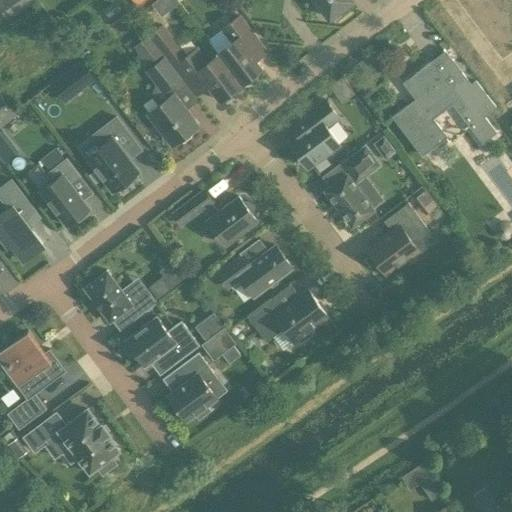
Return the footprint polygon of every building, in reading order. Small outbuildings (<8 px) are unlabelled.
[(0,0),(0,8),(8,20),(34,1),(33,0),(0,0)] [(177,0),(154,0),(161,14),(180,4),(177,0)] [(314,0),(329,19),(338,12),(341,15),(354,5),(351,2),(352,1),(351,0),(314,0)] [(262,70),(243,44),(254,36),(239,17),(222,30),(231,43),(217,54),(241,85),(262,70)] [(220,102),(241,85),(217,54),(218,56),(208,63),(197,49),(187,57),(162,24),(148,34),(149,35),(162,53),(173,67),(196,97),(208,87),(220,102)] [(162,53),(149,35),(133,47),(139,54),(133,58),(141,69),(162,53)] [(169,143),(172,147),(198,127),(173,95),(168,87),(180,78),(163,55),(145,70),(159,86),(150,93),(160,105),(148,114),(161,133),(162,143),(169,143)] [(50,82),(64,100),(95,77),(81,59),(50,82)] [(460,114),(482,143),(497,132),(484,116),(496,107),(475,81),(470,85),(465,78),(449,90),(429,64),(403,83),(416,99),(392,117),(422,155),(445,138),(424,110),(445,95),(460,114)] [(0,127),(17,115),(0,93),(0,127)] [(307,168),(338,144),(326,128),(338,119),(325,101),(289,127),(296,138),(288,144),(307,168)] [(111,193),(123,185),(125,188),(136,180),(133,176),(137,174),(111,140),(123,132),(114,120),(92,137),(100,148),(85,159),(111,193)] [(0,131),(0,154),(4,162),(17,154),(2,130),(0,131)] [(396,152),(383,135),(373,144),(385,160),(396,152)] [(381,163),(365,144),(338,167),(345,176),(325,191),(334,202),(333,203),(342,216),(343,215),(352,227),(373,211),(354,186),(381,163)] [(88,216),(86,213),(89,210),(71,187),(81,179),(66,160),(48,174),(54,182),(40,192),(66,227),(76,220),(79,223),(88,216)] [(12,243),(23,258),(42,244),(28,226),(40,217),(11,179),(0,187),(0,197),(8,208),(0,214),(0,235),(8,246),(12,243)] [(224,245),(256,221),(252,215),(253,210),(248,203),(243,203),(238,197),(218,212),(211,203),(212,202),(204,191),(172,214),(181,225),(200,211),(207,220),(206,221),(224,245)] [(420,214),(428,211),(422,195),(413,199),(420,214)] [(386,274),(402,262),(408,263),(414,258),(415,252),(418,250),(411,241),(427,229),(408,204),(384,222),(392,233),(368,250),(386,274)] [(277,283),(277,279),(292,269),(275,246),(267,252),(259,241),(241,254),(242,256),(217,274),(228,289),(240,280),(253,297),(268,286),(272,287),(277,283)] [(152,279),(161,292),(183,276),(174,264),(152,279)] [(130,286),(122,291),(107,271),(85,288),(110,322),(128,308),(136,319),(157,304),(147,292),(139,298),(130,286)] [(310,329),(328,317),(325,313),(326,310),(321,304),(318,304),(308,290),(280,311),(271,299),(247,317),(266,343),(284,329),(293,342),(297,340),(301,341),(311,335),(310,329)] [(168,332),(157,317),(126,341),(128,345),(125,347),(132,357),(135,354),(145,367),(166,351),(175,364),(200,346),(181,321),(168,332)] [(36,395),(66,372),(49,350),(43,354),(38,348),(40,347),(28,331),(0,352),(0,354),(1,354),(9,364),(7,365),(9,368),(11,367),(13,370),(13,377),(19,385),(17,387),(27,400),(7,415),(19,431),(47,410),(36,395)] [(167,395),(185,419),(194,412),(198,418),(209,409),(205,404),(216,396),(206,383),(216,375),(199,352),(178,368),(187,379),(167,395)] [(102,424),(100,426),(88,410),(50,439),(41,426),(25,438),(36,452),(46,444),(56,458),(73,445),(81,456),(79,458),(91,474),(99,468),(104,475),(117,464),(112,458),(120,452),(108,436),(110,435),(102,424)] [(441,495),(429,478),(421,465),(400,479),(408,492),(418,485),(430,503),(441,495)] [(469,511),(511,511),(511,503),(495,478),(462,500),(469,511)]
